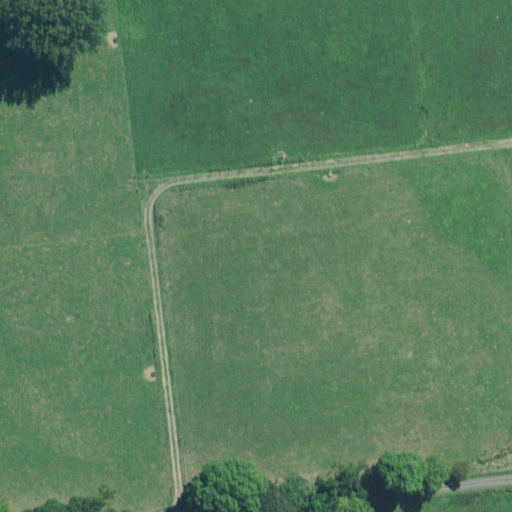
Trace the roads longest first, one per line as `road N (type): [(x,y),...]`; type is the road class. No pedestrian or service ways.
road 1 (track): [(511,136),(193,172),(168,191),(197,511)]
road 2 (track): [(327,511),(511,501)]
